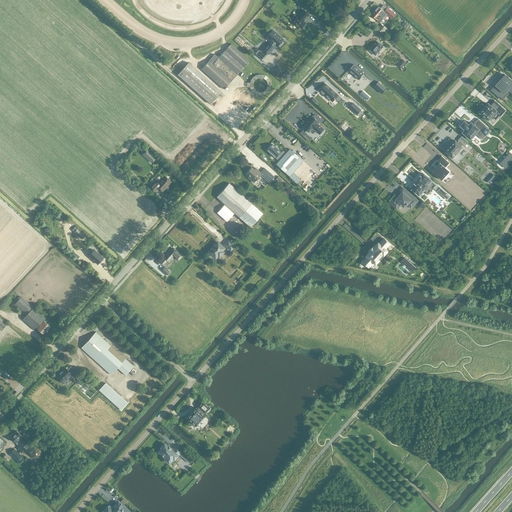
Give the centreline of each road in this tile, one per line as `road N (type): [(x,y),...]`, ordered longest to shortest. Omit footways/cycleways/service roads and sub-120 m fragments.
road 1 (residential): [(193,381),(511,25)]
road 2 (tertiary): [(100,299),(370,0)]
road 3 (unknown): [(439,318),(438,332),(320,465),(291,511)]
road 4 (unclassified): [(193,381),(77,511)]
road 5 (tertiary): [(0,413),(100,299)]
road 6 (unclassified): [(193,381),(100,299)]
